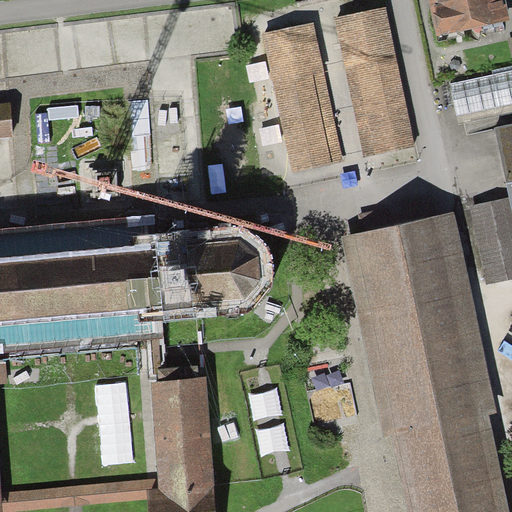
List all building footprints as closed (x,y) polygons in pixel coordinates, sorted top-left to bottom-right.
[(505,0),(432,0),(440,35),(510,20),(505,0)] [(417,148),(387,7),(332,19),(362,159),(417,148)] [(345,162),(314,23),(261,35),(293,174),(345,162)] [(511,105),(511,69),(450,83),(458,117),(511,105)] [(8,106),(0,106),(0,137),(11,136),(8,106)] [(511,185),(511,126),(496,130),(508,186),(511,185)] [(511,208),(511,201),(470,210),(486,284),(511,277),(511,208)] [(409,226),(343,240),(369,360),(402,511),(506,511),(487,419),(496,416),(454,216),(409,226)] [(0,348),(156,335),(155,314),(246,307),(263,286),(261,261),(241,246),(150,254),(148,226),(0,241),(0,348)] [(0,348),(0,385),(8,385),(6,362),(134,352),(136,378),(158,376),(158,372),(162,372),(159,334),(156,335),(0,348)] [(149,493),(150,511),(215,511),(207,382),(198,383),(197,369),(162,372),(158,372),(158,376),(158,385),(152,385),(154,417),(160,492),(149,493)] [(276,390),(253,395),(258,418),(281,412),(276,390)] [(284,425),(259,431),(265,454),(290,448),(284,425)]
